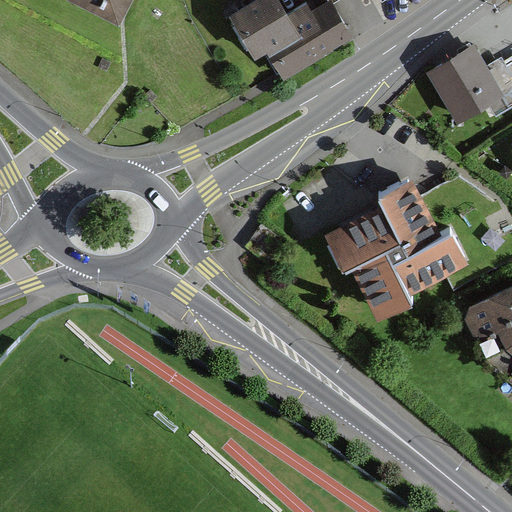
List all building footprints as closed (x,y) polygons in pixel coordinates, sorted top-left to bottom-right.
[(135,0),(70,0),(123,26),(135,0)] [(271,0),(253,0),(222,17),(242,52),(262,41),(280,74),(347,37),(327,1),(307,11),(302,3),(280,15),(271,0)] [(474,39),(428,68),(457,114),(486,96),(497,114),(511,104),(511,64),(510,65),(503,53),(489,61),(474,39)] [(375,210),(330,231),(369,311),(464,265),(444,224),(436,228),(411,175),(368,196),(375,210)] [(511,285),(455,311),(476,360),(511,386),(511,285)]
